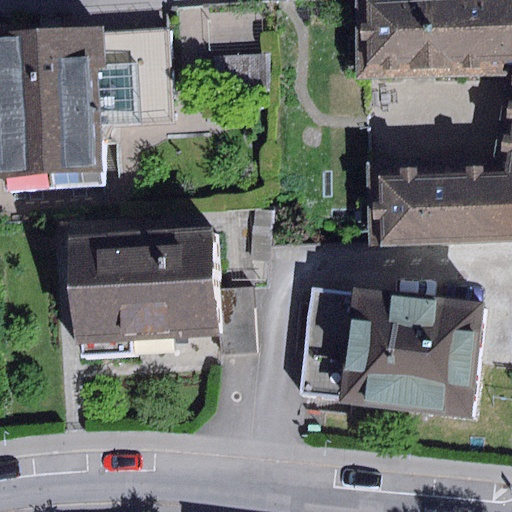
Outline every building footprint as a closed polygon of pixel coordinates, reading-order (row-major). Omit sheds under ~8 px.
[(367,165),(371,244),(511,239),(511,0),(356,0),(359,79),(507,75),(494,158),(367,165)] [(262,54),(260,11),(210,14),(212,57),(262,54)] [(167,31),(97,35),(102,126),(173,122),(167,31)] [(0,37),(0,190),(105,185),(102,126),(97,35),(97,32),(0,37)] [(71,238),(75,345),(219,338),(217,289),(215,232),(71,238)] [(468,414),(481,305),(312,285),(299,394),(468,414)] [(253,287),(217,289),(219,338),(221,356),(257,353),(253,287)]
